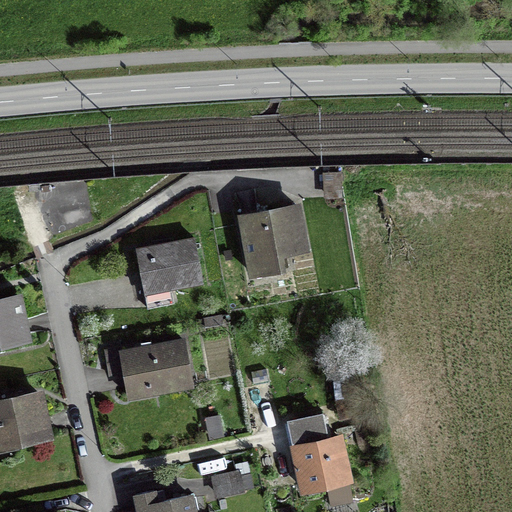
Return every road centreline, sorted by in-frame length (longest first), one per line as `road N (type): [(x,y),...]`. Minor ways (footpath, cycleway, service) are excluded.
road 1 (secondary): [(0,103),(91,93),(511,81)]
road 2 (residential): [(51,267),(110,511)]
